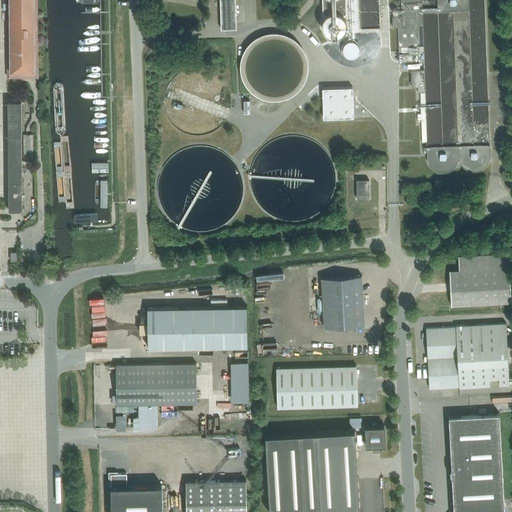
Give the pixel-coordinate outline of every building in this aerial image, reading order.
[(33,0),(12,0),(13,68),(8,68),(8,77),(26,77),(26,70),(33,70),(33,0)] [(219,0),(221,29),(236,29),(235,9),(234,1),(234,0),(219,0)] [(326,0),(327,20),(324,23),(324,28),(325,33),(327,36),(331,39),(336,40),(341,39),(344,36),(347,32),(348,27),(347,23),(344,19),(343,0),(326,0)] [(380,29),(379,0),(360,0),(361,30),(380,29)] [(411,70),(424,69),(423,3),(422,0),(401,0),(402,16),(402,27),(398,27),(399,70),(411,70)] [(439,0),(439,3),(439,13),(454,13),(470,12),(469,2),(468,0),(439,0)] [(402,27),(402,16),(392,16),(392,27),(398,27),(402,27)] [(281,34),(278,34),(275,34),(272,34),(269,34),(266,35),(263,36),(260,37),(258,38),(255,40),(253,42),(251,44),(249,46),(247,48),(245,51),(244,53),(243,56),(242,59),(241,62),(241,65),(241,68),(241,71),(241,74),(242,77),(243,80),(244,82),(245,85),(247,87),(249,90),(251,92),(253,94),(255,96),(258,97),(260,99),(263,100),(266,101),(269,101),(272,102),(275,102),(278,102),(281,101),(284,101),(286,100),(289,99),(292,97),(294,96),(297,94),(299,92),(301,90),(303,87),(304,85),(306,82),(307,80),(308,77),(308,74),(309,71),(309,68),(309,65),(308,62),(308,59),(307,56),(306,53),(304,51),(303,48),(301,46),(299,44),(297,42),(294,40),(292,38),(289,37),(286,36),(284,35),(281,34)] [(360,54),(361,51),(361,49),(359,46),(358,44),(356,43),(353,42),(350,42),(348,43),(346,44),(344,47),(343,49),(343,52),(343,54),(345,57),(347,58),(349,59),(352,60),(355,59),(357,58),(359,56),(360,54)] [(425,92),(424,69),(411,70),(412,87),(418,86),(418,92),(425,92)] [(354,117),(353,87),(322,88),(323,118),(354,117)] [(22,101),(8,101),(9,210),(23,210),(22,101)] [(443,147),(426,147),(426,157),(429,164),(432,168),(437,171),(448,171),(452,168),(456,164),(459,160),(463,165),(466,169),(470,171),(479,171),(482,169),(485,167),(488,162),(489,157),(489,146),(474,146),(458,146),(443,147)] [(368,180),(356,180),(356,200),(369,199),(368,180)] [(459,269),(450,270),(451,305),(511,302),(509,254),(458,256),(459,269)] [(365,325),(362,275),(322,277),(324,327),(365,325)] [(248,345),(247,305),(148,307),(148,347),(248,345)] [(456,325),(456,326),(458,356),(508,353),(506,322),(456,325)] [(459,386),(458,356),(456,326),(426,328),(429,388),(459,386)] [(458,356),(459,386),(459,387),(510,384),(508,353),(458,356)] [(232,401),(250,400),(249,360),(232,361),(232,401)] [(196,362),(116,364),(117,404),(197,402),(196,362)] [(278,407),(358,405),(356,365),(276,367),(278,407)] [(504,511),(499,413),(449,416),(454,511),(504,511)] [(362,427),(362,417),(350,417),(350,427),(362,427)] [(365,426),(366,445),(372,445),(372,452),(380,452),(380,445),(386,444),(385,424),(365,426)] [(269,511),(313,511),(320,511),(360,509),(355,429),(266,434),(269,511)] [(111,494),(111,511),(162,511),(162,484),(127,485),(127,473),(111,473),(111,494)] [(186,481),(186,511),(246,511),(246,479),(186,481)]
